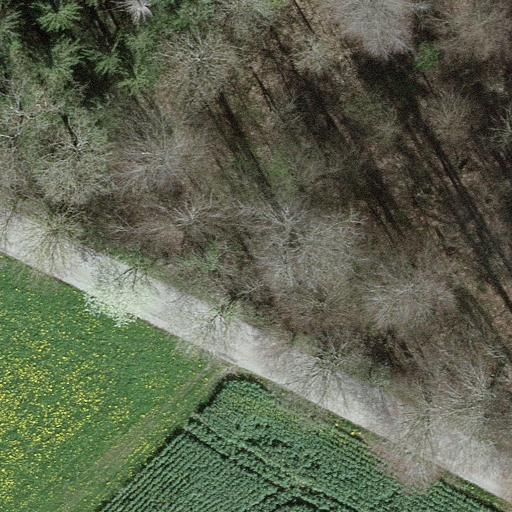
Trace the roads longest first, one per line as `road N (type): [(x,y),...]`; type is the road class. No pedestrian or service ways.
road 1 (unclassified): [(511,485),(0,227)]
road 2 (track): [(58,511),(179,400),(257,352)]
